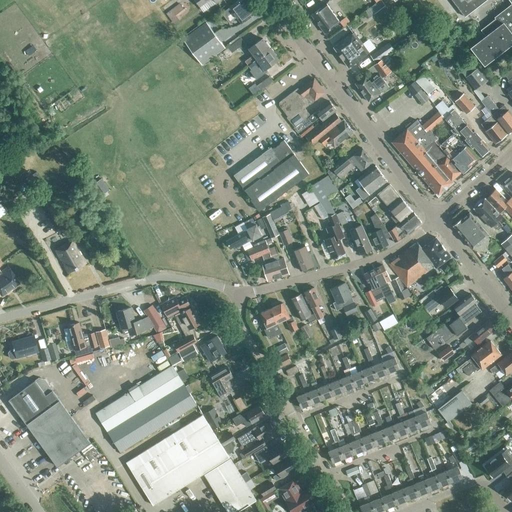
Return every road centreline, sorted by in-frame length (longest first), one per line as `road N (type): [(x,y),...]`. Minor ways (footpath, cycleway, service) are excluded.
road 1 (tertiary): [(436,216),(269,0)]
road 2 (unclassified): [(239,290),(153,278),(0,317)]
road 3 (unclassified): [(436,216),(379,258),(239,290)]
road 4 (unclassified): [(293,420),(238,321),(239,290)]
road 5 (unclassified): [(398,511),(481,479),(506,511)]
road 6 (tertiary): [(511,315),(436,216)]
